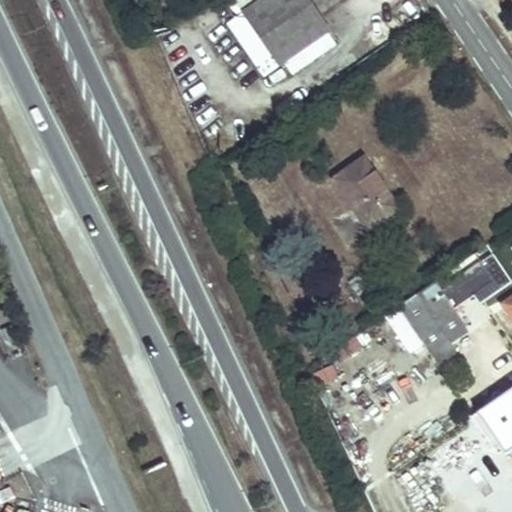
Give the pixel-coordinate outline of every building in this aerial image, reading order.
[(274,0),(231,29),(267,81),(282,71),(288,80),(328,54),(321,43),(325,40),(298,0),(274,0)] [(258,87),(267,81),(231,29),(223,34),(258,87)] [(368,167),(333,191),(368,241),(386,229),(393,239),(410,227),(368,167)] [(405,313),(480,264),(478,260),(403,309),(405,313)] [(468,334),(453,310),(493,282),(480,264),(405,313),(434,357),(468,334)] [(379,313),(357,282),(344,291),(366,322),(379,313)]
